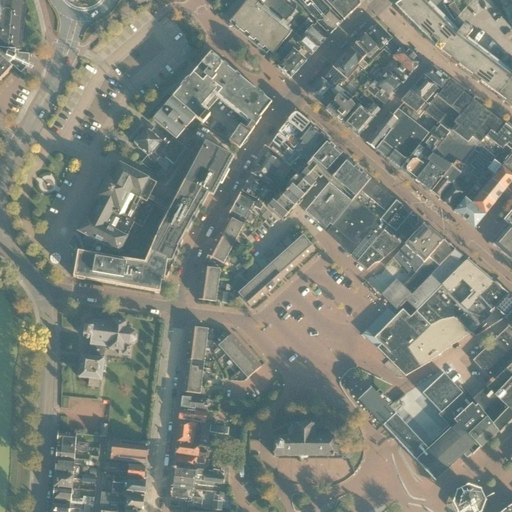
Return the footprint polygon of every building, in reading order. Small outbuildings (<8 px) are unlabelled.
[(294,10),(288,5),(283,0),(261,0),(260,2),(261,4),(260,6),(252,0),(248,0),(231,21),(228,21),(229,28),(233,28),(233,29),(266,56),(269,52),(273,55),(292,32),(295,35),(299,30),(308,19),(303,14),(292,23),(290,26),(286,22),(296,10),(295,9),(294,10)] [(316,23),(330,36),(336,30),(335,29),(342,23),(329,10),(327,12),(316,0),(324,0),(343,21),(362,4),(358,0),(296,0),(310,16),(317,22),(316,23)] [(461,29),(454,22),(441,2),(440,0),(403,0),(399,3),(399,11),(440,53),(455,64),(476,80),(493,94),(511,108),(511,72),(467,38),(472,31),(464,25),(461,29)] [(460,15),(451,0),(440,0),(445,0),(448,4),(451,3),(452,4),(448,6),(456,19),(460,15)] [(0,82),(14,67),(21,73),(26,67),(28,68),(29,66),(30,63),(29,62),(29,54),(19,54),(19,51),(20,51),(21,51),(25,5),(24,5),(24,3),(16,2),(2,2),(0,2),(0,82)] [(380,51),(391,39),(377,24),(365,36),(378,50),(380,51)] [(304,35),(319,48),(327,39),(313,26),(308,32),(307,30),(303,26),(300,30),(304,35)] [(304,35),(300,30),(299,30),(295,35),(297,36),(300,39),(297,44),(311,56),(319,48),(304,35)] [(372,61),(377,57),(374,54),(378,50),(365,36),(357,44),(368,55),(366,56),(369,59),(370,58),(372,61)] [(297,54),(301,50),(290,41),(277,57),(281,52),(287,57),(278,68),(290,79),(306,62),(297,54)] [(388,54),(397,45),(393,41),(384,50),(388,54)] [(358,65),(360,67),(363,70),(367,66),(362,61),(366,56),(355,45),(346,54),(358,65)] [(412,74),(416,69),(421,63),(403,46),(393,57),(412,74)] [(333,69),(347,80),(351,76),(360,67),(358,65),(346,54),(345,55),(333,69)] [(272,104),(259,94),(210,55),(172,99),(203,125),(210,117),(206,113),(220,98),(251,123),(246,130),(240,125),(229,142),(240,150),(261,119),(260,118),(272,104)] [(403,84),(410,75),(397,64),(390,72),(403,84)] [(347,80),(333,69),(333,68),(322,81),(333,90),(337,86),(339,83),(342,85),(347,80)] [(429,106),(438,96),(436,94),(448,81),(432,68),(411,91),(429,106)] [(369,74),(375,79),(380,74),(374,69),(369,74)] [(402,85),(388,73),(384,77),(380,74),(378,77),(396,92),(402,85)] [(396,92),(378,77),(370,86),(374,89),(375,88),(379,91),(375,97),(384,105),(389,100),(396,92)] [(327,111),(340,96),(341,95),(344,91),(337,86),(333,90),(322,81),(322,80),(309,95),(327,111)] [(449,110),(463,93),(450,82),(425,112),(438,123),(448,110),(449,110)] [(341,95),(340,96),(327,111),(341,123),(354,108),(353,107),(359,101),(355,96),(353,98),(345,92),(344,91),(341,95)] [(401,102),(404,104),(407,106),(414,112),(413,113),(419,118),(429,107),(426,105),(426,106),(409,93),(401,102)] [(447,131),(472,100),(463,93),(449,110),(448,110),(438,123),(441,126),(447,131)] [(373,119),(380,111),(365,98),(359,107),(373,119)] [(176,140),(184,131),(195,119),(172,99),(153,121),(174,139),(176,140)] [(497,136),(505,125),(472,100),(447,131),(450,133),(434,154),(453,165),(456,161),(463,166),(482,142),(491,131),(497,136)] [(401,113),(398,110),(393,116),(398,121),(392,129),(375,150),(401,170),(429,134),(409,118),(413,113),(414,112),(407,106),(401,113)] [(358,137),(373,119),(359,107),(343,124),(358,137)] [(301,135),(305,130),(309,125),(295,112),(278,134),(272,143),(279,149),(283,145),(297,131),(301,135)] [(398,121),(393,116),(390,114),(384,120),(368,140),(369,145),(375,150),(391,129),(392,129),(398,121)] [(305,152),(313,159),(327,142),(328,141),(310,125),(302,135),(301,135),(297,131),(283,145),(279,149),(272,143),(268,149),(283,163),(289,168),(305,152)] [(494,161),(506,145),(511,138),(511,130),(505,125),(497,136),(491,131),(482,142),(486,146),(470,166),(482,176),(486,171),(491,165),(494,161)] [(450,133),(447,131),(441,126),(437,130),(434,127),(429,134),(401,170),(413,180),(428,161),(434,154),(450,133)] [(176,140),(174,139),(167,147),(161,142),(160,142),(157,139),(155,135),(154,136),(147,129),(139,138),(138,137),(138,138),(135,142),(135,145),(136,147),(137,146),(149,156),(151,153),(153,155),(154,154),(163,161),(166,158),(174,165),(185,149),(182,146),(176,140)] [(128,258),(119,253),(134,224),(142,228),(154,206),(147,203),(150,196),(163,202),(166,197),(153,190),(156,184),(148,180),(120,165),(113,178),(108,175),(95,199),(101,202),(92,220),(86,217),(78,232),(86,236),(83,241),(86,247),(85,254),(78,252),(73,278),(159,294),(162,278),(167,279),(183,242),(181,241),(186,232),(187,233),(194,220),(195,220),(201,208),(202,208),(209,195),(213,197),(234,158),(205,143),(199,140),(166,188),(178,194),(158,232),(145,264),(127,261),(128,258)] [(282,222),(289,214),(318,181),(342,155),(327,142),(313,159),(307,164),(297,175),(288,185),(284,190),(281,193),(267,209),(282,222)] [(499,165),(505,158),(502,156),(507,150),(505,148),(500,154),(500,155),(495,161),(499,165)] [(274,177),(283,163),(268,149),(257,166),(274,177)] [(511,175),(511,154),(511,153),(501,166),(511,175)] [(435,188),(446,174),(453,165),(434,154),(428,161),(430,163),(416,181),(431,193),(435,188)] [(141,163),(157,177),(163,169),(156,162),(154,164),(147,157),(141,163)] [(463,166),(456,161),(453,165),(446,174),(447,175),(432,193),(439,199),(467,168),(463,166)] [(454,210),(474,227),(484,215),(495,203),(495,202),(505,190),(511,181),(511,175),(495,161),(486,171),(487,172),(454,210)] [(362,174),(347,162),(338,174),(337,173),(331,179),(332,180),(305,212),(326,230),(330,225),(332,227),(343,213),(371,181),(363,174),(362,174)] [(257,166),(252,175),(269,185),(270,183),(274,177),(257,166)] [(297,175),(291,169),(283,181),(288,185),(297,175)] [(271,194),(274,189),(269,185),(252,175),(242,191),(256,200),(260,193),(256,191),(260,185),(262,186),(262,188),(271,194)] [(451,210),(467,192),(471,187),(459,177),(455,182),(453,184),(440,200),(451,210)] [(350,256),(356,249),(372,231),(379,222),(396,202),(371,181),(343,213),(332,227),(326,234),(350,256)] [(270,183),(269,185),(274,189),(281,193),(284,190),(288,185),(282,182),(279,186),(274,183),(273,185),(270,183)] [(254,203),(240,195),(234,204),(250,213),(253,215),(254,213),(251,211),(254,208),(260,211),(262,206),(255,202),(254,203)] [(388,226),(402,207),(396,202),(379,222),(372,231),(356,249),(350,256),(357,262),(378,238),(388,226)] [(245,223),(250,213),(234,204),(229,214),(245,223)] [(380,263),(380,262),(401,244),(417,225),(417,220),(402,207),(388,226),(378,238),(357,262),(367,271),(375,264),(380,263)] [(511,261),(511,259),(511,210),(504,221),(508,224),(491,244),(511,261)] [(263,215),(262,217),(266,221),(272,215),(267,211),(263,215)] [(239,236),(244,226),(228,217),(223,227),(239,236)] [(411,279),(425,264),(444,242),(424,225),(394,257),(409,274),(408,275),(411,279)] [(234,245),(239,236),(223,227),(218,237),(234,245)] [(307,257),(315,249),(303,236),(295,243),(307,257)] [(229,255),(234,245),(218,237),(213,246),(229,255)] [(403,286),(412,296),(424,284),(430,276),(434,273),(439,267),(454,251),(444,242),(425,264),(411,279),(403,286)] [(299,264),(307,257),(295,243),(287,251),(299,264)] [(223,265),(229,255),(213,246),(208,256),(205,262),(209,263),(211,258),(223,265)] [(291,271),(299,264),(287,251),(279,258),(291,271)] [(396,280),(381,296),(397,311),(406,302),(416,312),(417,312),(434,294),(457,271),(462,266),(466,262),(467,261),(466,261),(455,251),(454,251),(439,267),(434,273),(430,276),(424,284),(412,296),(403,286),(403,287),(396,280)] [(239,257),(246,267),(252,263),(244,253),(239,257)] [(283,278),(291,271),(279,258),(271,265),(283,278)] [(405,313),(403,310),(396,317),(388,309),(363,335),(406,377),(431,362),(430,361),(443,354),(442,353),(452,347),(451,346),(463,339),(471,333),(492,315),(490,313),(495,309),(494,309),(508,295),(494,283),(492,285),(478,273),(479,271),(467,261),(466,262),(462,266),(457,271),(434,294),(417,312),(414,315),(408,309),(405,313)] [(219,281),(221,270),(207,268),(209,263),(205,262),(203,268),(201,279),(219,281)] [(274,286),(283,278),(271,265),(263,272),(274,286)] [(266,293),(274,286),(263,272),(255,280),(266,293)] [(218,292),(219,281),(201,279),(200,290),(218,292)] [(258,300),(266,293),(255,280),(246,287),(258,300)] [(246,287),(242,291),(238,288),(232,294),(237,299),(240,296),(250,307),(258,300),(246,287)] [(216,303),(218,292),(200,290),(198,301),(216,303)] [(506,319),(511,312),(511,298),(508,296),(495,309),(490,313),(492,315),(482,326),(472,333),(476,337),(483,333),(486,330),(505,319),(506,319)] [(82,336),(86,337),(86,338),(86,340),(88,340),(90,339),(90,337),(91,337),(90,347),(89,358),(81,357),(80,369),(78,371),(78,375),(79,377),(79,378),(90,380),(89,387),(99,388),(100,381),(102,381),(105,353),(104,353),(105,347),(110,348),(110,350),(120,351),(119,355),(122,355),(122,356),(130,357),(132,344),(133,345),(134,345),(137,342),(138,337),(136,332),(131,330),(132,326),(126,325),(127,323),(113,321),(113,323),(94,321),(93,322),(88,321),(87,328),(83,328),(82,336)] [(511,364),(511,324),(473,362),(494,382),(511,364)] [(207,341),(208,330),(190,328),(189,339),(207,341)] [(226,355),(239,343),(232,335),(219,347),(226,355)] [(206,352),(207,341),(189,339),(188,349),(206,352)] [(231,365),(233,363),(246,351),(239,343),(226,355),(230,360),(227,363),(229,366),(230,365),(231,365)] [(204,362),(206,352),(188,349),(187,360),(204,362)] [(240,371),(254,359),(246,351),(233,363),(231,365),(232,367),(235,365),(240,371)] [(248,379),(261,367),(254,359),(240,371),(248,379)] [(203,373),(204,362),(187,360),(185,371),(203,373)] [(511,364),(494,382),(487,388),(486,388),(473,399),(478,405),(498,432),(500,435),(511,422),(511,364)] [(202,384),(203,373),(185,371),(184,382),(202,384)] [(430,449),(396,415),(384,427),(435,484),(461,459),(464,462),(471,456),(472,457),(498,432),(478,405),(475,408),(457,388),(442,373),(420,393),(441,414),(444,410),(457,423),(445,434),(430,449)] [(201,395),(202,384),(184,382),(183,393),(201,395)] [(377,420),(384,427),(396,415),(388,407),(392,403),(380,390),(376,394),(371,389),(360,399),(371,410),(370,412),(373,415),(375,414),(379,419),(377,420)] [(182,398),(181,409),(207,412),(208,401),(182,398)] [(223,403),(222,413),(230,414),(231,403),(223,403)] [(205,424),(206,420),(206,413),(181,410),(179,421),(205,424)] [(179,422),(177,443),(199,445),(201,430),(196,429),(197,424),(179,422)] [(294,437),(274,437),(274,457),(300,457),(300,458),(301,459),(306,459),(308,458),(308,457),(334,457),(334,453),(341,453),(343,458),(347,459),(352,457),(353,452),(351,448),(347,446),(342,449),(334,444),(334,437),(314,437),(314,425),(307,425),(307,422),(301,422),(301,425),(294,425),(294,437)] [(225,428),(210,426),(210,433),(224,435),(225,428)] [(79,445),(75,445),(76,435),(59,433),(58,445),(89,449),(89,444),(79,443),(79,445)] [(147,463),(149,444),(113,440),(111,459),(147,463)] [(177,444),(175,455),(208,459),(209,454),(206,453),(206,454),(199,454),(199,446),(177,444)] [(88,453),(89,449),(58,445),(57,458),(74,460),(75,450),(78,450),(78,452),(88,453)] [(175,457),(174,468),(195,470),(196,464),(204,465),(205,460),(175,457)] [(85,461),(74,460),(74,462),(57,460),(56,473),(73,475),(78,476),(79,468),(74,468),(74,465),(84,466),(85,461)] [(229,486),(228,467),(228,463),(214,461),(213,471),(203,470),(203,471),(174,468),(173,479),(214,483),(214,484),(229,486)] [(121,465),(121,470),(120,472),(128,473),(128,480),(144,482),(144,480),(146,479),(147,474),(145,472),(145,468),(121,465)] [(83,476),(78,476),(73,475),(73,477),(56,475),(55,488),(72,490),(73,480),(83,481),(83,482),(94,483),(95,478),(83,477),(83,476)] [(113,483),(112,494),(124,495),(124,494),(133,495),(144,496),(146,482),(144,482),(128,480),(114,478),(113,483)] [(214,488),(214,484),(214,483),(173,479),(172,487),(194,490),(195,484),(198,484),(197,486),(214,488)] [(205,510),(205,503),(201,503),(202,499),(193,498),(194,490),(172,487),(170,499),(189,501),(188,508),(205,510)] [(80,500),(71,499),(71,496),(72,495),(73,495),(73,494),(73,493),(73,492),(73,491),(72,491),(72,490),(55,488),(54,500),(71,502),(71,504),(81,505),(92,506),(92,507),(93,507),(94,498),(84,497),(83,500),(80,499),(80,500)] [(124,495),(112,494),(104,493),(101,493),(100,507),(102,507),(109,508),(109,502),(126,504),(125,510),(126,510),(142,511),(143,498),(133,497),(133,495),(124,494),(124,495)] [(458,511),(477,511),(479,506),(476,498),(467,494),(460,499),(456,507),(458,511)] [(511,511),(511,500),(505,504),(507,508),(506,509),(502,511),(511,511)] [(212,510),(222,511),(222,502),(213,501),(212,510)] [(91,511),(92,507),(92,506),(81,505),(71,504),(54,502),(52,511),(69,511),(70,510),(74,509),(80,510),(79,511),(91,511)]
